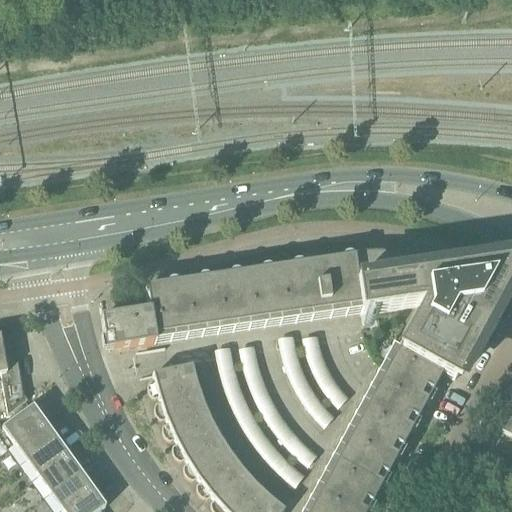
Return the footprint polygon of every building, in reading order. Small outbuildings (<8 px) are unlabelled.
[(351,261),(358,311),(359,318),(364,317),(364,321),(364,322),(363,324),(363,325),(363,326),(363,327),(364,328),(365,329),(366,330),(367,330),(368,330),(370,330),(371,329),(372,328),(372,327),(373,326),(373,325),(372,323),(372,322),(371,321),(370,321),(369,316),(420,309),(395,355),(395,356),(439,380),(440,379),(452,386),(511,275),(511,262),(493,266),(446,273),(440,270),(434,267),(428,265),(422,263),(416,261),(409,260),(403,259),(396,257),(389,257),(383,256),(376,256),(369,256),(363,256),(356,257),(354,257),(354,260),(351,261)] [(341,261),(340,263),(301,268),(300,267),(298,267),(297,266),(296,266),(294,266),(293,267),(291,268),(290,269),(289,270),(270,273),(269,272),(267,271),(266,271),(264,271),(263,271),(261,272),(260,272),(259,273),(258,275),(238,278),(237,277),(236,276),(234,276),(233,276),(232,276),(230,276),(229,277),(228,278),(227,279),(207,282),(206,281),(205,281),(203,280),(202,280),(200,280),(199,281),(198,282),(197,283),(196,284),(176,287),(175,286),(173,285),(172,285),(171,285),(169,285),(168,286),(166,286),(165,287),(165,289),(144,292),(147,315),(98,322),(103,355),(359,318),(358,311),(351,261),(350,260),(349,259),(347,259),(346,259),(344,259),(343,260),(342,260),(341,261)] [(0,384),(6,418),(26,404),(22,398),(18,375),(9,327),(8,327),(8,328),(5,329),(2,330),(0,330),(0,384)] [(439,380),(395,356),(395,355),(389,351),(386,358),(385,357),(384,357),(383,356),(382,356),(380,356),(379,356),(378,357),(377,358),(377,359),(376,360),(376,361),(377,363),(377,364),(378,365),(379,365),(380,366),(382,366),(302,511),(371,511),(373,509),(370,507),(380,490),(382,491),(388,481),(385,479),(395,462),(397,463),(403,453),(400,451),(410,434),(413,435),(418,425),(416,423),(425,406),(428,408),(433,397),(431,396),(439,380)] [(152,385),(148,386),(147,388),(146,390),(146,391),(146,393),(146,395),(146,396),(147,398),(148,400),(149,401),(151,402),(152,403),(156,402),(195,391),(201,389),(196,370),(190,372),(190,371),(139,382),(139,383),(151,380),(152,385)] [(201,389),(195,391),(156,402),(158,407),(154,408),(153,410),(153,412),(152,413),(152,415),(153,417),(153,418),(154,420),(155,421),(156,423),(158,424),(160,424),(164,423),(207,408),(207,407),(201,389)] [(166,428),(162,430),(161,431),(161,433),(160,435),(161,437),(161,438),(162,440),(163,441),(164,443),(165,444),(167,445),(168,445),(172,444),(214,425),(214,424),(207,408),(164,423),(166,428)] [(0,433),(12,450),(40,431),(35,424),(39,421),(31,411),(0,432),(0,433)] [(511,418),(502,437),(503,437),(511,441),(511,418)] [(179,465),(183,463),(224,442),(223,440),(214,425),(172,444),(175,448),(171,450),(170,452),(170,454),(170,456),(171,457),(171,459),(172,461),(173,462),(174,463),(176,464),(177,465),(179,465)] [(12,450),(24,467),(55,445),(48,435),(44,437),(40,431),(12,450)] [(191,485),(195,482),(229,461),(234,458),(233,456),(224,442),(183,463),(186,468),(182,470),(182,472),(182,474),(182,475),(182,477),(183,479),(184,480),(185,482),(186,483),(188,484),(190,484),(191,485)] [(55,445),(24,467),(36,483),(63,464),(59,457),(62,455),(55,445)] [(234,458),(229,461),(195,482),(198,487),(195,490),(195,491),(195,493),(195,495),(196,497),(196,498),(197,499),(199,501),(200,502),(202,502),(203,503),(205,503),(209,501),(241,477),(246,473),(244,471),(234,458)] [(36,483),(48,500),(79,478),(71,468),(68,470),(63,464),(36,483)] [(246,473),(241,477),(209,501),(212,505),(209,507),(209,509),(209,511),(229,511),(258,487),(257,485),(246,473)] [(48,500),(56,511),(65,511),(87,497),(82,490),(86,488),(79,478),(48,500)] [(258,487),(229,511),(259,511),(267,504),(272,499),(270,498),(258,487)] [(92,503),(87,497),(65,511),(102,511),(103,511),(96,501),(92,503)] [(272,499),(267,504),(259,511),(283,511),(285,510),(272,499)]
